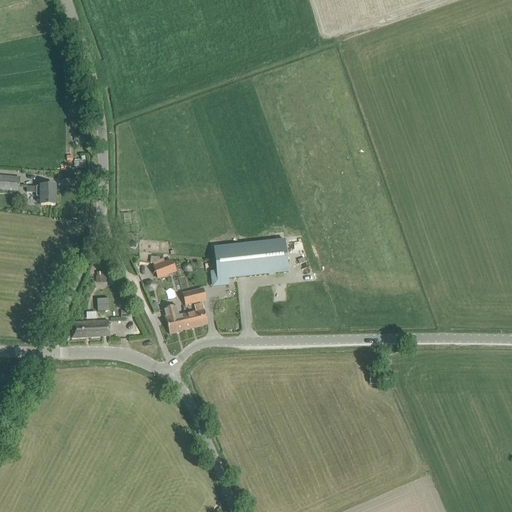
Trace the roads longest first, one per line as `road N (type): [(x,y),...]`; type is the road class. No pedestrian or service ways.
road 1 (unclassified): [(45,352),(100,215),(96,115),(64,0)]
road 2 (unclassified): [(511,339),(206,341),(169,376)]
road 3 (unclassified): [(234,511),(181,386),(169,376)]
road 4 (track): [(115,244),(169,376)]
road 5 (unclassified): [(169,376),(113,353),(45,352)]
